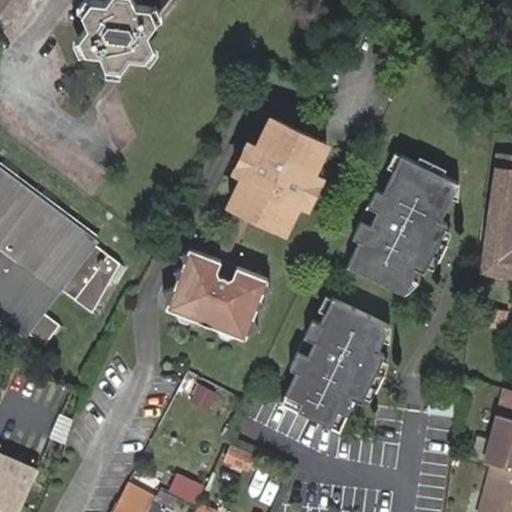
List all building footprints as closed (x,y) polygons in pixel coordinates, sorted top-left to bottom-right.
[(88,0),(80,11),(86,23),(103,0),(88,0)] [(103,0),(86,23),(99,51),(102,55),(128,57),(130,54),(145,33),(148,30),(133,0),(103,0)] [(133,0),(148,30),(169,0),(133,0)] [(84,50),(99,51),(86,23),(77,36),(84,50)] [(144,56),(152,46),(145,33),(130,54),(144,56)] [(121,65),(128,57),(102,55),(106,65),(121,65)] [(232,205),(241,210),(285,120),(276,115),(263,143),(247,174),(232,205)] [(285,120),(241,210),(282,230),(290,212),(299,216),(306,202),(321,171),(328,158),(319,153),(325,140),(285,120)] [(239,169),(247,174),(263,143),(254,138),(239,169)] [(335,144),(325,140),(319,153),(328,158),(335,144)] [(511,153),(499,152),(484,271),(511,274),(511,153)] [(427,272),(430,267),(436,256),(418,247),(426,232),(443,241),(449,231),(452,225),(445,221),(465,182),(407,153),(387,193),(381,190),(357,236),(364,240),(351,266),(409,294),(421,269),(427,272)] [(0,318),(9,325),(5,331),(9,333),(25,311),(29,313),(21,323),(47,342),(62,322),(44,308),(61,285),(94,308),(111,280),(117,285),(129,265),(95,240),(99,235),(58,205),(63,198),(46,186),(42,193),(18,176),(23,169),(6,157),(2,162),(0,160),(0,318)] [(330,176),(321,171),(306,202),(315,207),(330,176)] [(291,234),(299,216),(290,212),(282,230),(291,234)] [(426,232),(418,247),(436,256),(430,267),(436,271),(444,260),(449,252),(452,243),(455,234),(449,231),(443,241),(426,232)] [(164,294),(169,305),(168,310),(178,314),(182,321),(188,324),(195,320),(219,330),(222,336),(229,339),(236,336),(247,341),(250,334),(259,329),(255,320),(259,310),(265,306),(264,299),(265,293),(272,289),(269,283),(271,280),(238,268),(234,276),(227,279),(224,277),(220,276),(219,271),(222,262),(191,250),(190,253),(183,257),(186,262),(183,270),(175,273),(179,280),(175,290),(164,294)] [(364,403),(366,400),(370,390),(352,381),(360,364),(378,372),(386,355),(380,352),(392,327),(335,299),(323,324),(316,321),(292,369),(299,372),(287,397),(302,404),(298,412),(340,434),(357,400),(364,403)] [(391,362),(384,359),(378,372),(360,364),(352,381),(370,390),(366,400),(371,402),(378,394),(389,373),(391,362)] [(476,435),(470,457),(485,460),(494,463),(511,467),(511,387),(507,387),(502,407),(499,406),(491,439),(476,435)] [(458,416),(462,392),(434,388),(431,412),(458,416)] [(287,397),(283,405),(298,412),(302,404),(287,397)] [(252,455),(231,445),(227,457),(247,467),(252,455)] [(22,511),(44,468),(0,447),(0,511),(22,511)] [(511,511),(511,467),(494,463),(481,511),(511,511)] [(154,507),(158,498),(163,488),(171,473),(161,468),(143,502),(154,507)] [(200,497),(207,480),(179,468),(171,485),(200,497)] [(176,511),(178,509),(173,507),(179,495),(163,488),(158,498),(154,507),(151,511),(176,511)] [(143,502),(127,494),(122,502),(141,511),(151,511),(154,507),(143,502)] [(141,511),(122,502),(117,511),(141,511)]
